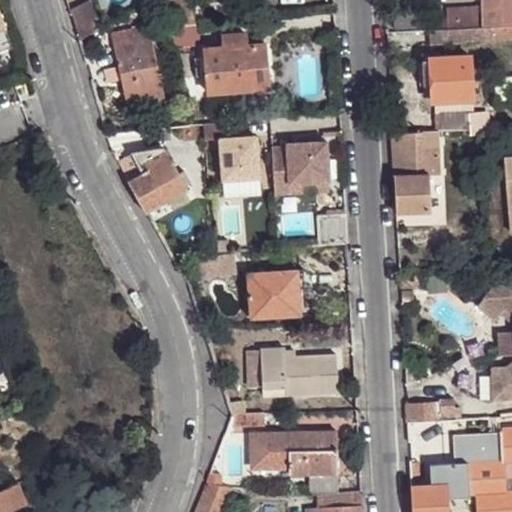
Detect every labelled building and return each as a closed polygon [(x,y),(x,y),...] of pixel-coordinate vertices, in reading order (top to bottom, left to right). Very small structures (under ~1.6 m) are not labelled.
[(87,0),(70,8),(79,39),(102,27),(90,0),(87,0)] [(173,27),(194,24),(189,0),(165,0),(171,27),(173,27)] [(481,0),(483,27),(503,26),(501,0),(481,0)] [(447,9),(449,29),(465,28),(479,27),(478,7),(447,9)] [(422,28),(421,11),(394,12),(395,29),(422,28)] [(0,42),(10,39),(0,12),(0,42)] [(428,21),(428,31),(430,31),(443,30),(442,21),(428,21)] [(203,43),(202,23),(194,24),(173,27),(177,45),(203,43)] [(112,33),(126,97),(164,90),(150,25),(112,33)] [(483,27),(482,27),(482,30),(483,40),(511,38),(511,25),(503,26),(483,27)] [(443,30),(430,31),(430,45),(465,43),(466,42),(465,31),(465,28),(449,29),(443,30)] [(223,48),(204,50),(205,59),(201,59),(201,70),(206,69),(208,94),(255,89),(255,82),(254,68),(260,68),(259,67),(266,67),(264,43),(246,46),(245,32),(222,35),(223,48)] [(431,59),(456,58),(455,51),(421,53),(424,86),(432,85),(431,59)] [(471,58),(456,58),(431,59),(432,85),(433,102),(473,100),(471,58)] [(511,77),(494,79),(497,106),(511,104),(511,77)] [(164,90),(126,97),(129,109),(167,102),(164,90)] [(460,122),(461,130),(470,130),(471,135),(478,135),(495,134),(493,124),(488,125),(487,114),(487,113),(468,116),(468,122),(460,122)] [(495,134),(509,133),(508,113),(487,114),(488,125),(493,124),(495,134)] [(441,116),(441,131),(461,130),(460,122),(460,115),(441,116)] [(234,121),(204,123),(205,139),(219,138),(222,179),(259,177),(257,135),(235,137),(234,121)] [(392,133),(394,163),(416,162),(414,132),(392,133)] [(427,132),(414,132),(416,162),(426,162),(427,174),(430,173),(428,147),(427,132)] [(109,144),(118,159),(130,152),(122,138),(109,144)] [(287,146),(272,146),(275,194),(290,193),(290,183),(329,180),(327,140),(287,143),(287,146)] [(428,147),(430,173),(442,173),(441,146),(428,147)] [(145,163),(166,151),(164,147),(133,151),(144,172),(148,169),(145,163)] [(130,180),(147,211),(188,188),(166,151),(145,163),(148,169),(144,172),(130,180)] [(394,163),(394,175),(427,174),(426,162),(416,162),(394,163)] [(394,175),(397,212),(432,211),(430,173),(427,174),(394,175)] [(329,180),(290,183),(290,193),(329,190),(329,180)] [(348,242),(347,213),(319,215),(321,244),(348,242)] [(239,271),(236,251),(193,258),(200,301),(221,297),(217,275),(239,271)] [(252,318),(302,314),(302,309),(301,300),(299,269),(249,272),(252,318)] [(447,277),(435,278),(435,291),(447,291),(447,277)] [(511,286),(503,277),(486,292),(502,309),(506,305),(511,311),(511,286)] [(479,298),(494,315),(502,309),(486,292),(479,298)] [(511,356),(511,331),(499,332),(500,357),(511,356)] [(285,355),(284,350),(284,347),(261,348),(262,387),(286,386),(286,395),(338,393),(337,354),(293,355),(285,355)] [(511,363),(508,368),(494,368),(496,400),(511,399),(511,363)] [(407,403),(408,420),(440,418),(439,402),(407,403)] [(232,413),(226,428),(263,427),(262,412),(232,413)] [(490,415),(455,417),(456,431),(491,430),(490,415)] [(455,417),(440,418),(441,432),(441,444),(456,444),(456,431),(455,417)] [(408,420),(408,434),(441,432),(440,418),(408,420)] [(311,473),(339,473),(338,432),(256,432),(257,467),(290,467),(290,474),(311,473)] [(321,493),(339,493),(339,473),(311,473),(311,492),(321,493)] [(18,481),(0,489),(0,511),(26,500),(18,481)] [(224,511),(229,486),(207,481),(194,511),(220,511),(222,510),(224,511)] [(411,486),(412,511),(448,511),(447,484),(411,486)] [(363,505),(362,491),(339,493),(321,493),(323,507),(363,505)]
